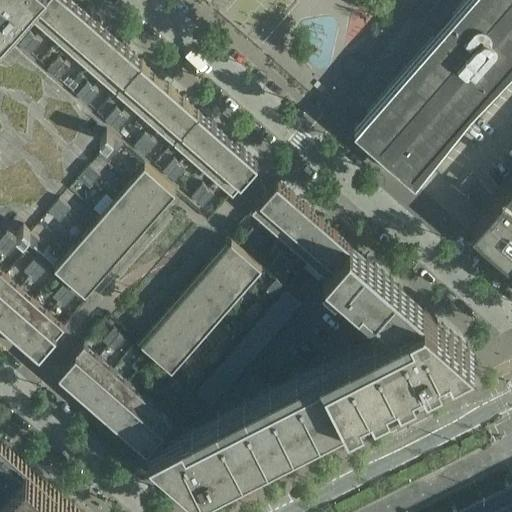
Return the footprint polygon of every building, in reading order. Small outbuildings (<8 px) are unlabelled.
[(0,0),(0,31),(27,0),(0,0)] [(44,25),(66,0),(39,0),(29,12),(44,25)] [(59,38),(84,9),(74,0),(66,0),(44,25),(59,38)] [(511,0),(467,0),(358,125),(411,172),(459,114),(511,60),(511,0)] [(73,50),(99,21),(84,9),(59,38),(73,50)] [(88,63),(113,34),(99,21),(73,50),(88,63)] [(24,48),(35,36),(29,31),(19,43),(24,48)] [(102,76),(128,47),(113,34),(88,63),(102,76)] [(30,53),(41,41),(35,36),(24,48),(30,53)] [(175,190),(145,163),(123,143),(5,40),(1,44),(0,45),(0,217),(24,238),(55,265),(85,292),(86,291),(175,191),(174,191),(175,190)] [(117,88),(142,59),(128,47),(102,76),(117,88)] [(53,73),(64,61),(59,56),(48,68),(53,73)] [(131,101),(157,72),(142,59),(117,88),(131,101)] [(59,78),(70,66),(64,61),(53,73),(59,78)] [(146,114),(171,85),(157,72),(131,101),(146,114)] [(82,99),(93,86),(87,81),(76,94),(82,99)] [(160,126),(185,97),(171,85),(146,114),(160,126)] [(88,104),(99,91),(93,86),(82,99),(88,104)] [(174,139),(200,110),(185,97),(160,126),(174,139)] [(111,124),(122,112),(116,106),(105,119),(111,124)] [(189,152),(214,123),(200,110),(174,139),(189,152)] [(117,129),(128,117),(122,112),(111,124),(117,129)] [(203,164),(229,135),(214,123),(189,152),(203,164)] [(140,149),(151,137),(145,132),(134,144),(140,149)] [(218,177),(243,148),(229,135),(203,164),(218,177)] [(145,154),(156,142),(151,137),(140,149),(145,154)] [(233,191),(258,162),(257,161),(243,148),(218,177),(233,191)] [(168,175),(179,162),(174,157),(163,169),(168,175)] [(174,180),(185,167),(179,162),(168,175),(174,180)] [(267,220),(293,191),(278,179),(277,178),(252,207),(267,220)] [(197,200),(208,187),(203,182),(192,195),(197,200)] [(203,205),(214,192),(208,187),(197,200),(203,205)] [(282,233),(307,204),(293,191),(267,220),(282,233)] [(511,205),(502,196),(501,197),(486,214),(472,230),(484,240),(491,247),(500,254),(507,261),(511,264),(511,205)] [(296,246),(321,217),(307,204),(282,233),(296,246)] [(311,258),(336,229),(321,217),(296,246),(311,258)] [(247,244),(258,231),(252,226),(241,239),(247,244)] [(325,271),(350,242),(336,229),(311,258),(325,271)] [(253,249),(264,236),(258,231),(247,244),(253,249)] [(0,248),(1,249),(12,237),(6,232),(0,238),(0,248)] [(7,255),(17,242),(12,237),(1,249),(7,255)] [(262,266),(231,239),(231,240),(230,240),(216,256),(246,283),(262,266)] [(356,298),(381,269),(353,245),(352,245),(351,245),(327,272),(326,272),(341,285),(356,298)] [(276,269),(287,256),(281,251),(270,264),(276,269)] [(246,283),(216,256),(201,273),(232,300),(246,283)] [(282,274),(293,261),(287,256),(276,269),(282,274)] [(30,275),(41,262),(35,257),(24,270),(30,275)] [(36,280),(46,267),(41,262),(30,275),(36,280)] [(370,311),(395,282),(381,269),(356,298),(370,311)] [(0,308),(20,285),(6,273),(0,279),(0,308)] [(232,300),(201,273),(186,290),(217,317),(232,300)] [(306,295),(317,282),(310,277),(299,289),(306,295)] [(272,295),(282,284),(276,278),(266,290),(272,295)] [(59,300),(69,287),(64,282),(53,295),(59,300)] [(421,305),(395,282),(370,311),(385,323),(421,305)] [(0,318),(9,327),(35,298),(20,285),(0,308),(0,318)] [(213,401),(304,299),(288,286),(198,387),(213,401)] [(64,305),(75,293),(69,287),(59,300),(64,305)] [(217,317),(186,290),(171,307),(202,334),(217,317)] [(24,339),(49,310),(35,298),(9,327),(24,339)] [(252,318),(262,307),(256,301),(246,313),(252,318)] [(430,353),(460,338),(421,305),(385,323),(396,333),(378,342),(401,388),(427,375),(422,364),(433,359),(430,353)] [(202,334),(171,307),(157,324),(187,351),(202,334)] [(40,353),(65,324),(49,310),(24,339),(38,352),(40,353)] [(242,330),(252,318),(246,313),(236,324),(242,330)] [(187,351),(157,324),(142,340),(142,341),(141,342),(172,368),(187,351)] [(109,344),(120,331),(114,326),(103,339),(109,344)] [(114,349),(125,336),(120,331),(109,344),(114,349)] [(223,352),(233,341),(226,335),(216,346),(223,352)] [(427,375),(474,351),(460,338),(430,353),(433,359),(422,364),(427,375)] [(74,383),(99,354),(84,341),(59,369),(60,370),(60,371),(74,383)] [(401,388),(378,342),(351,355),(375,401),(401,388)] [(213,363),(223,352),(216,346),(206,358),(213,363)] [(138,369),(148,357),(143,352),(132,364),(138,369)] [(88,396),(114,367),(99,354),(74,383),(88,396)] [(375,401),(351,355),(325,368),(349,415),(375,401)] [(143,374),(154,362),(148,357),(138,369),(143,374)] [(103,409),(128,380),(114,367),(88,396),(103,409)] [(349,415),(325,368),(299,382),(322,428),(349,415)] [(192,386),(203,375),(196,369),(186,381),(192,386)] [(166,395),(177,382),(172,377),(161,389),(166,395)] [(117,421),(143,392),(128,380),(103,409),(117,421)] [(172,400),(183,387),(177,382),(166,395),(172,400)] [(322,428),(299,382),(273,395),(296,441),(322,428)] [(132,434),(157,405),(143,392),(117,421),(132,434)] [(296,441),(273,395),(246,408),(270,455),(296,441)] [(147,447),(172,419),(157,405),(132,434),(146,446),(147,447)] [(270,455),(246,408),(220,422),(243,468),(270,455)] [(243,468),(220,422),(194,435),(212,471),(187,483),(197,491),(243,468)] [(212,471),(194,435),(186,439),(183,432),(163,442),(151,448),(149,447),(148,448),(187,483),(212,471)] [(84,511),(60,491),(0,438),(0,511),(84,511)]
